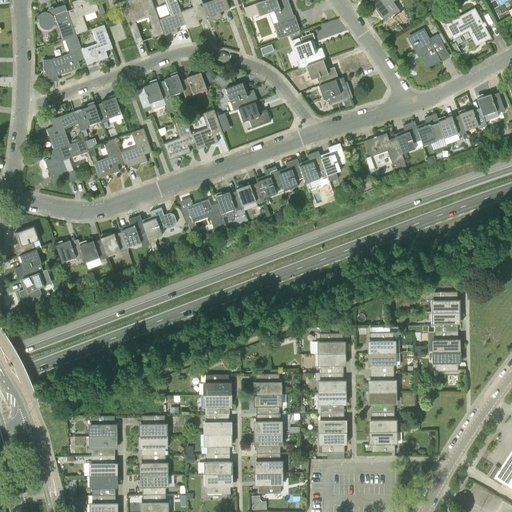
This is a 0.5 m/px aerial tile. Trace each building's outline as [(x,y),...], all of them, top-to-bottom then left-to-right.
[(68,13),(76,34),(88,30),(83,16),(98,10),(100,13),(104,11),(102,5),(97,6),(95,0),(77,0),(72,2),(75,11),(68,13)] [(164,34),(159,20),(151,0),(135,0),(136,0),(126,4),(127,6),(122,7),(136,44),(143,41),(134,17),(147,13),(152,29),(150,30),(153,38),(164,34)] [(159,20),(164,34),(165,37),(178,32),(176,28),(185,25),(181,11),(176,0),(165,0),(171,15),(159,20)] [(181,11),(185,25),(187,29),(200,24),(198,20),(207,17),(206,13),(203,4),(201,0),(190,0),(193,7),(181,11)] [(212,0),(203,4),(206,13),(207,17),(209,21),(221,16),(220,12),(230,9),(226,0),(212,0)] [(273,24),(278,39),(299,32),(288,0),(266,0),(264,1),(248,7),(251,12),(257,10),(260,16),(274,11),(278,22),(273,24)] [(394,18),(401,13),(393,1),(394,0),(369,0),(385,21),(392,16),(394,18)] [(76,34),(68,13),(65,5),(50,10),(49,13),(45,12),(42,13),(39,15),(37,18),(40,19),(39,22),(40,24),(41,27),(44,29),(47,29),(50,29),(52,27),(54,25),(57,25),(62,40),(64,39),(76,34)] [(475,14),(472,9),(445,24),(453,39),(468,31),(476,46),(491,37),(485,26),(487,25),(484,21),(483,22),(478,13),(475,14)] [(97,43),(81,49),(83,55),(87,65),(108,57),(104,48),(112,45),(104,24),(92,29),(97,43)] [(420,56),(427,68),(448,56),(437,36),(429,40),(423,29),(409,37),(414,45),(418,42),(421,48),(418,50),(421,55),(420,56)] [(76,34),(64,39),(70,53),(52,60),(57,76),(80,67),(77,58),(83,55),(81,49),(76,34)] [(308,65),(323,60),(325,59),(321,47),(314,50),(310,40),(294,46),(298,60),(305,58),(308,65)] [(323,60),(308,65),(306,66),(311,80),(318,77),(321,85),(336,79),(338,79),(334,67),(326,70),(323,60)] [(216,77),(210,69),(202,75),(209,83),(216,77)] [(188,82),(182,85),(184,91),(187,99),(194,96),(193,94),(207,89),(201,72),(187,77),(188,82)] [(164,100),(166,105),(169,113),(176,111),(171,96),(184,91),(182,85),(178,74),(164,79),(166,84),(159,86),(163,98),(164,98),(164,100)] [(336,79),(321,85),(319,86),(324,99),(329,98),(332,105),(343,101),(350,99),(351,98),(347,87),(340,89),(336,79)] [(138,94),(143,108),(150,105),(152,110),(166,105),(164,100),(163,98),(159,86),(157,81),(143,86),(145,92),(138,94)] [(238,108),(255,102),(258,101),(253,90),(246,92),(242,82),(225,88),(233,110),(238,109),(238,108)] [(485,122),(485,121),(498,117),(497,113),(505,111),(498,93),(499,96),(493,99),(491,94),(477,99),(481,112),(485,122)] [(97,109),(101,121),(102,123),(108,121),(108,118),(121,113),(115,96),(102,101),(103,106),(97,109)] [(352,106),(350,99),(343,101),(346,108),(352,106)] [(238,108),(238,109),(243,122),(250,120),(252,128),(270,121),(266,109),(258,112),(255,102),(238,108)] [(76,116),(78,123),(81,131),(88,128),(87,126),(101,121),(97,109),(95,104),(80,109),(82,114),(76,116)] [(191,134),(193,141),(197,150),(218,142),(215,133),(222,130),(214,109),(202,114),(207,128),(191,134)] [(485,121),(485,122),(481,112),(474,114),(473,109),(459,114),(460,119),(465,131),(478,126),(479,128),(487,125),(485,121)] [(54,150),(70,144),(64,129),(78,123),(76,116),(74,111),(53,119),(56,126),(46,129),(54,150)] [(442,131),(438,121),(436,114),(424,118),(427,125),(417,129),(421,138),(423,145),(437,141),(434,134),(442,131)] [(465,133),(465,131),(460,119),(454,121),(452,116),(438,121),(442,131),(444,138),(457,133),(458,135),(465,133)] [(187,143),(193,141),(191,134),(186,119),(174,124),(180,138),(163,144),(169,160),(190,152),(187,143)] [(421,138),(417,129),(415,121),(403,125),(406,133),(395,136),(397,141),(401,153),(415,148),(413,141),(421,138)] [(120,152),(122,159),(126,168),(147,161),(144,151),(151,149),(143,128),(131,132),(136,146),(120,152)] [(401,153),(397,141),(390,143),(386,133),(365,141),(371,157),(387,151),(392,165),(404,161),(401,153)] [(122,159),(120,152),(115,138),(104,142),(109,157),(92,162),(98,179),(119,171),(116,161),(122,159)] [(73,143),(70,144),(54,150),(52,151),(54,158),(45,161),(52,182),(68,177),(70,182),(78,179),(70,158),(88,151),(84,139),(79,141),(73,143)] [(331,155),(321,158),(325,168),(327,175),(341,170),(338,163),(346,161),(340,143),(328,147),(331,155)] [(325,168),(321,158),(319,151),(307,155),(310,162),(300,166),(303,176),(306,183),(319,178),(317,171),(325,168)] [(429,164),(435,162),(433,156),(427,158),(429,164)] [(303,176),(300,166),(297,159),(285,163),(288,170),(278,174),(282,184),(284,191),(298,186),(295,179),(303,176)] [(282,184),(278,174),(276,166),(264,170),(267,178),(257,182),(258,187),(263,199),(276,194),(274,187),(282,184)] [(264,201),(263,199),(258,187),(252,189),(250,184),(236,189),(238,194),(242,206),(255,201),(256,204),(264,201)] [(243,209),(242,206),(238,194),(231,197),(229,192),(215,197),(219,206),(221,214),(235,209),(236,211),(243,209)] [(221,214),(219,206),(212,208),(209,199),(187,207),(193,222),(209,217),(214,231),(226,227),(221,214)] [(143,222),(147,235),(149,240),(150,244),(153,252),(158,250),(155,242),(156,241),(158,238),(157,237),(163,235),(161,230),(168,227),(175,225),(176,222),(173,215),(170,214),(164,216),(161,208),(149,212),(152,219),(143,222)] [(147,235),(143,222),(140,215),(128,219),(131,227),(121,230),(123,235),(127,247),(141,243),(139,237),(147,235)] [(17,256),(19,255),(34,250),(32,242),(39,240),(34,226),(17,232),(20,242),(13,245),(17,256)] [(127,247),(123,235),(116,238),(114,233),(100,238),(102,243),(106,255),(119,250),(120,252),(128,249),(127,247)] [(84,257),(80,245),(79,243),(71,245),(70,240),(56,245),(62,262),(76,257),(76,259),(84,257)] [(106,255),(102,243),(95,245),(93,240),(80,245),(84,257),(86,262),(99,258),(100,260),(107,257),(106,255)] [(34,250),(19,255),(22,265),(15,267),(20,279),(22,278),(37,273),(34,265),(41,263),(36,249),(34,250)] [(39,272),(37,273),(22,278),(26,289),(19,291),(23,303),(40,297),(37,288),(44,286),(39,272)] [(434,292),(434,312),(448,312),(457,312),(457,292),(434,292)] [(398,301),(399,309),(410,308),(409,299),(398,301)] [(448,312),(434,312),(435,332),(458,331),(457,312),(448,312)] [(458,331),(435,332),(435,351),(446,351),(458,351),(458,331)] [(370,332),(371,353),(394,353),(394,332),(370,332)] [(320,353),(336,353),(343,353),(343,333),(320,333),(320,353)] [(272,346),(278,345),(277,341),(268,344),(269,353),(272,353),(272,346)] [(446,351),(435,351),(435,371),(458,371),(458,351),(446,351)] [(320,373),(344,373),(343,353),(336,353),(320,353),(320,373)] [(394,353),(371,353),(371,372),(394,372),(394,353)] [(231,362),(230,360),(228,355),(221,358),(223,362),(224,366),(231,362)] [(394,372),(371,372),(371,393),(394,392),(394,372)] [(320,393),(333,393),(344,392),(344,373),(320,373),(320,393)] [(256,374),(256,395),(279,395),(279,374),(256,374)] [(206,395),(229,395),(228,375),(206,375),(206,395)] [(194,390),(187,393),(190,399),(196,395),(194,390)] [(321,413),(344,413),(344,392),(333,393),(320,393),(321,413)] [(394,392),(371,393),(371,413),(394,412),(394,392)] [(206,415),(229,415),(229,395),(206,395),(206,415)] [(279,395),(256,395),(256,414),(279,414),(279,395)] [(394,412),(371,413),(371,432),(395,432),(394,412)] [(321,433),(344,433),(344,413),(321,413),(321,433)] [(279,414),(256,414),(256,434),(280,434),(279,414)] [(142,437),(165,436),(165,415),(141,416),(142,437)] [(206,434),(229,434),(229,415),(206,415),(206,434)] [(91,416),(91,437),(114,437),(114,416),(91,416)] [(395,432),(371,432),(372,453),(395,452),(395,432)] [(344,433),(321,433),(321,453),(345,453),(344,433)] [(207,454),(229,454),(229,434),(206,434),(207,454)] [(280,434),(256,434),(257,454),(272,453),(280,453),(280,434)] [(142,455),(158,456),(165,455),(165,436),(142,437),(142,455)] [(114,437),(91,437),(92,456),(114,456),(114,437)] [(272,453),(257,454),(257,473),(280,473),(280,453),(272,453)] [(511,453),(502,470),(496,466),(496,465),(488,477),(501,485),(502,483),(511,489),(511,453)] [(207,474),(230,474),(229,454),(207,454),(207,474)] [(142,475),(165,475),(165,455),(158,456),(142,455),(142,475)] [(114,456),(92,456),(92,476),(96,476),(115,476),(114,456)] [(280,473),(257,473),(257,493),(280,493),(280,473)] [(230,494),(230,474),(207,474),(207,494),(230,494)] [(142,495),(166,495),(165,475),(142,475),(142,495)] [(96,476),(92,476),(92,496),(96,496),(115,496),(115,476),(96,476)] [(255,509),(268,508),(268,499),(261,500),(261,494),(254,494),(255,509)] [(142,511),(165,511),(166,495),(142,495),(142,511)] [(96,496),(92,496),(92,511),(114,511),(115,496),(96,496)]
